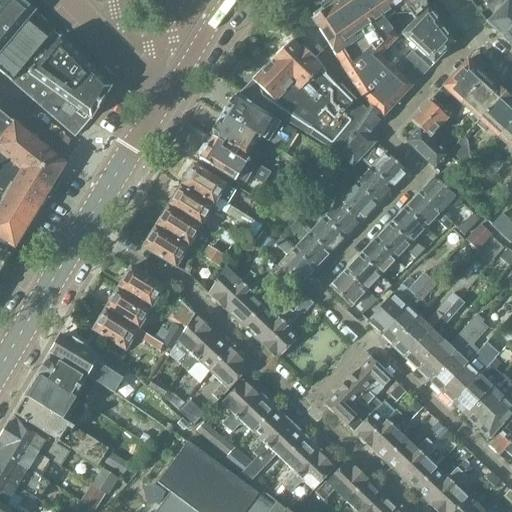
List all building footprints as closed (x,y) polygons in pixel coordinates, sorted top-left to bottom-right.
[(1,0),(0,2),(0,55),(27,23),(37,12),(22,0),(1,0)] [(372,148),(376,144),(367,136),(383,119),(413,87),(398,72),(395,70),(382,57),(388,51),(393,46),(399,38),(386,22),(395,15),(384,0),(336,0),(336,4),(326,11),(321,10),(314,15),(314,20),(312,21),(328,45),(339,63),(353,85),(362,99),(370,106),(367,111),(366,111),(365,111),(366,112),(361,119),(339,155),(353,168),(361,160),(372,148)] [(385,0),(406,29),(427,8),(424,5),(426,4),(423,0),(385,0)] [(469,0),(470,1),(476,9),(488,0),(469,0)] [(503,38),(511,27),(511,3),(508,0),(488,0),(476,9),(486,23),(503,38)] [(427,8),(406,29),(401,34),(402,36),(418,51),(441,27),(442,26),(428,8),(427,8)] [(27,23),(0,55),(0,72),(10,81),(40,48),(47,41),(55,31),(37,12),(27,23)] [(441,27),(418,51),(434,65),(455,44),(441,27)] [(511,27),(503,38),(511,46),(511,27)] [(10,81),(75,138),(91,120),(92,121),(111,89),(112,90),(110,88),(62,38),(48,55),(40,48),(10,81)] [(254,80),(241,93),(339,155),(339,154),(361,119),(352,110),(358,104),(359,105),(359,104),(340,86),(339,87),(313,62),(314,61),(302,48),(301,50),(293,42),(254,81),(254,80)] [(415,55),(398,72),(413,87),(430,69),(415,55)] [(451,96),(461,105),(486,78),(468,61),(440,91),(448,99),(451,96)] [(505,95),(486,78),(461,105),(471,115),(469,118),(476,125),(505,95)] [(487,129),(497,138),(511,122),(511,101),(505,95),(476,125),(484,132),(487,129)] [(233,98),(223,115),(273,148),(282,154),(296,133),(239,97),(234,98),(233,98)] [(411,122),(420,130),(421,129),(431,138),(449,119),(448,118),(450,116),(432,99),(411,122)] [(0,247),(10,256),(15,246),(64,165),(0,112),(0,247)] [(267,157),(273,148),(223,115),(212,132),(214,137),(256,164),(262,154),(267,157)] [(511,122),(497,138),(507,148),(505,150),(511,156),(511,122)] [(420,130),(408,143),(437,171),(450,157),(431,138),(421,129),(420,130)] [(256,164),(214,137),(208,147),(204,147),(199,154),(201,159),(200,160),(243,187),(249,177),(264,186),(271,174),(256,164)] [(361,160),(371,170),(393,191),(408,174),(387,154),(379,162),(373,156),(374,151),(372,148),(361,160)] [(325,160),(316,155),(310,164),(319,170),(325,160)] [(393,191),(371,170),(361,180),(342,161),(337,167),(356,185),(356,186),(378,206),(393,191)] [(181,187),(214,207),(250,229),(249,230),(254,233),(259,225),(228,205),(236,192),(194,166),(192,169),(190,169),(188,174),(187,177),(181,187)] [(440,172),(438,175),(447,186),(455,178),(447,171),(443,175),(440,172)] [(435,178),(421,193),(442,214),(451,204),(457,210),(463,204),(457,198),(435,178)] [(348,194),(338,184),(331,191),(363,221),(378,206),(356,186),(348,194)] [(214,207),(181,187),(180,189),(177,190),(175,194),(175,197),(169,207),(201,227),(214,207)] [(453,224),(442,214),(421,193),(405,210),(426,230),(436,220),(448,230),(453,224)] [(346,239),(361,224),(339,203),(324,219),(346,239)] [(158,225),(156,227),(189,247),(201,227),(169,207),(163,217),(160,218),(158,222),(158,225)] [(426,230),(405,210),(390,225),(420,255),(425,250),(416,241),(426,230)] [(511,222),(499,210),(488,222),(505,239),(511,231),(511,222)] [(471,212),(455,228),(462,235),(478,219),(471,212)] [(324,219),(310,234),(309,235),(331,255),(346,239),(324,219)] [(316,271),(331,255),(309,235),(310,234),(296,221),(294,224),(288,230),(295,236),(296,235),(303,241),(294,250),(316,271)] [(415,260),(420,255),(390,225),(375,241),(396,261),(406,251),(415,260)] [(189,247),(156,227),(150,237),(148,238),(145,242),(145,245),(143,248),(176,269),(189,247)] [(263,231),(254,243),(266,252),(275,242),(263,231)] [(300,287),(316,271),(294,250),(281,238),(275,245),(288,257),(279,266),(300,287)] [(375,241),(360,256),(381,277),(396,261),(375,241)] [(0,272),(10,256),(0,250),(0,272)] [(345,272),(366,292),(374,284),(384,294),(392,287),(381,277),(360,256),(345,272)] [(255,277),(243,291),(242,290),(235,297),(237,299),(229,308),(227,307),(224,310),(243,328),(264,306),(253,295),(253,289),(260,282),(261,283),(275,268),(269,262),(255,277)] [(118,290),(149,309),(158,315),(172,295),(131,269),(129,272),(127,273),(124,277),(124,280),(118,290)] [(208,296),(224,310),(227,307),(229,308),(237,299),(235,297),(242,290),(243,291),(255,277),(251,273),(243,280),(238,281),(226,269),(208,296)] [(366,292),(345,272),(330,288),(351,308),(366,292)] [(380,336),(430,280),(423,274),(414,283),(409,278),(368,324),(380,336)] [(437,286),(431,280),(381,336),(393,348),(421,319),(413,312),(437,286)] [(288,281),(264,306),(243,328),(262,346),(266,342),(265,341),(272,333),(274,335),(282,327),(281,326),(293,313),(307,298),(288,281)] [(149,309),(118,290),(117,292),(114,293),(112,298),(112,300),(106,310),(112,314),(136,330),(149,309)] [(363,304),(354,310),(361,318),(370,311),(377,302),(370,296),(363,304)] [(452,307),(405,359),(417,371),(445,342),(437,335),(465,304),(459,299),(452,307)] [(180,302),(168,322),(172,325),(182,331),(192,313),(180,302)] [(421,319),(393,348),(405,359),(452,307),(447,303),(426,324),(421,319)] [(93,331),(100,335),(124,350),(136,330),(106,310),(100,320),(97,321),(95,325),(95,328),(93,331)] [(266,342),(262,346),(277,361),(299,339),(291,331),(291,325),(298,318),(293,313),(281,326),(282,327),(274,335),(272,333),(265,341),(266,342)] [(178,364),(183,368),(195,356),(194,354),(202,346),(205,348),(212,340),(211,339),(215,335),(195,316),(184,333),(178,343),(185,351),(186,356),(178,364)] [(417,371),(428,381),(477,330),(482,325),(480,323),(476,320),(473,322),(460,336),(462,337),(451,348),(445,342),(417,371)] [(167,333),(160,344),(163,346),(172,352),(175,347),(178,343),(184,333),(182,331),(172,325),(167,333)] [(428,381),(442,394),(469,365),(461,357),(482,335),(477,330),(428,381)] [(201,365),(209,373),(230,350),(215,335),(211,339),(212,340),(205,348),(202,346),(194,354),(195,356),(183,368),(188,373),(195,365),(201,365)] [(148,337),(145,342),(160,351),(163,346),(160,344),(148,337)] [(90,356),(84,352),(85,350),(69,339),(67,342),(61,338),(50,356),(96,383),(114,394),(123,380),(96,362),(97,361),(90,356)] [(469,365),(442,394),(454,406),(503,352),(509,346),(503,340),(485,360),(486,360),(476,371),(469,365)] [(125,376),(129,370),(118,360),(108,350),(101,361),(125,376)] [(230,350),(209,373),(222,385),(212,395),(219,402),(249,370),(249,367),(230,350)] [(503,352),(454,406),(466,417),(494,388),(493,387),(487,382),(497,371),(496,370),(508,357),(503,352)] [(50,356),(38,376),(70,395),(86,405),(91,397),(89,396),(96,383),(50,356)] [(366,390),(375,381),(384,388),(393,379),(370,358),(347,382),(369,403),(374,399),(366,390)] [(38,376),(25,398),(73,428),(86,408),(68,397),(70,395),(38,376)] [(168,390),(153,380),(148,388),(160,401),(168,390)] [(494,388),(466,417),(478,429),(511,390),(511,381),(502,391),(495,384),(493,387),(494,388)] [(223,425),(227,430),(241,415),(240,414),(248,405),(251,407),(258,400),(257,399),(259,396),(243,382),(222,404),(229,412),(230,417),(223,425)] [(364,408),(369,403),(347,382),(324,406),(347,427),(359,415),(350,407),(356,401),(364,408)] [(511,390),(478,429),(490,440),(511,415),(511,405),(510,404),(511,401),(511,390)] [(276,408),(260,394),(259,396),(257,399),(258,400),(251,407),(248,405),(240,414),(241,415),(227,430),(232,434),(239,427),(245,426),(252,434),(276,408)] [(25,398),(15,415),(71,450),(97,467),(101,461),(104,457),(108,450),(73,428),(25,398)] [(291,423),(276,408),(252,434),(260,441),(260,446),(253,454),(257,457),(258,458),(272,444),(274,443),(281,436),(279,434),(286,427),(287,428),(291,423)] [(354,434),(369,449),(374,444),(375,445),(382,438),(379,436),(388,427),(389,428),(401,415),(396,411),(389,418),(383,419),(375,411),(354,434)] [(15,415),(5,433),(50,461),(61,468),(71,450),(15,415)] [(384,463),(406,440),(398,433),(398,428),(405,420),(401,415),(389,428),(388,427),(379,436),(382,438),(375,445),(374,444),(369,449),(384,463)] [(282,463),(283,462),(307,438),(291,423),(287,428),(286,427),(279,434),(281,436),(274,443),(273,445),(272,444),(258,458),(257,457),(242,474),(251,482),(275,457),(282,463)] [(220,437),(203,424),(196,432),(213,445),(220,437)] [(511,434),(506,428),(501,434),(511,444),(511,434)] [(5,433),(0,440),(0,453),(40,478),(50,461),(5,433)] [(511,446),(499,435),(488,447),(498,457),(504,451),(511,458),(511,465),(510,467),(511,469),(511,446)] [(234,449),(220,437),(213,445),(227,457),(234,449)] [(284,483),(289,487),(302,473),(303,474),(312,465),(309,463),(316,455),(318,456),(320,454),(320,455),(322,452),(307,438),(283,462),(291,469),(291,475),(284,483)] [(419,457),(431,444),(426,440),(419,447),(413,447),(406,440),(384,463),(400,478),(404,473),(405,474),(412,466),(410,464),(418,456),(419,457)] [(160,507),(155,511),(270,511),(274,507),(189,443),(188,442),(185,446),(157,484),(158,485),(170,493),(162,503),(160,507)] [(400,478),(415,492),(436,469),(429,462),(429,457),(436,449),(431,444),(419,457),(418,456),(410,464),(412,466),(405,474),(404,473),(400,478)] [(0,476),(26,493),(39,501),(49,484),(40,478),(0,453),(0,476)] [(302,473),(289,487),(293,492),(300,484),(306,484),(314,491),(335,469),(320,455),(320,454),(318,456),(316,455),(309,463),(312,465),(303,474),(302,473)] [(104,457),(101,461),(123,475),(129,466),(111,455),(108,460),(104,457)] [(333,490),(346,503),(368,481),(349,463),(347,463),(316,494),(323,501),(333,490)] [(462,473),(457,469),(450,476),(444,476),(436,469),(415,492),(430,507),(434,503),(433,502),(440,493),(443,496),(451,488),(449,486),(462,473)] [(106,472),(95,488),(107,496),(118,480),(106,472)] [(466,478),(462,473),(449,486),(451,488),(443,496),(440,493),(433,502),(434,503),(430,507),(435,511),(455,511),(468,499),(459,491),(459,485),(466,478)] [(500,482),(491,474),(486,480),(494,488),(500,482)] [(26,493),(0,476),(0,501),(15,511),(26,493)] [(369,511),(373,508),(371,506),(378,498),(379,500),(383,495),(368,481),(346,503),(354,511),(369,511)] [(92,487),(82,503),(93,510),(94,511),(104,495),(92,487)] [(396,511),(398,510),(399,510),(383,495),(379,500),(378,498),(371,506),(373,508),(369,511),(396,511)] [(455,511),(480,511),(482,510),(469,497),(468,499),(455,511)] [(82,503),(75,510),(77,511),(90,511),(93,510),(82,503)]
